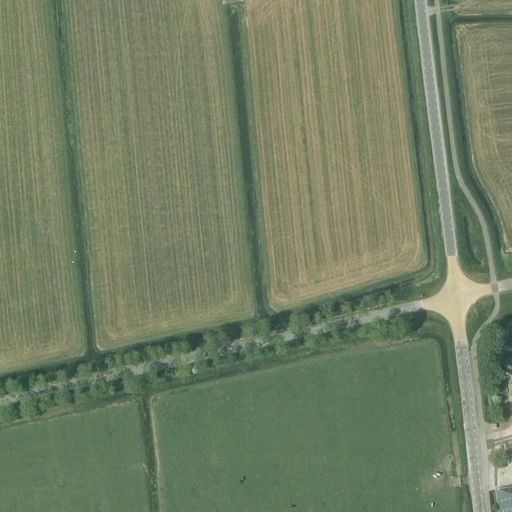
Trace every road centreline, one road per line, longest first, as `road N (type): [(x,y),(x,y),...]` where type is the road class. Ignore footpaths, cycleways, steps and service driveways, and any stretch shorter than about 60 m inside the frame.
road 1 (unclassified): [(0,401),(454,300)]
road 2 (unclassified): [(454,300),(420,0)]
road 3 (unclassified): [(479,511),(454,300)]
